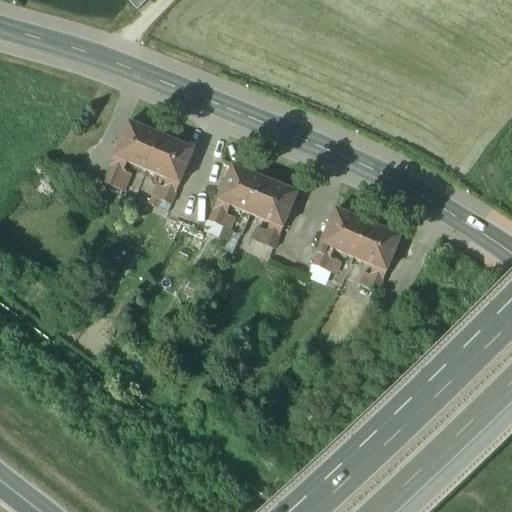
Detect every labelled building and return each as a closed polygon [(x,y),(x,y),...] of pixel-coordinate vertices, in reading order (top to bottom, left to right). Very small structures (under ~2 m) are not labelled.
[(147,0),(131,0),(128,3),(137,12),(148,1),(147,0)] [(161,138),(128,124),(113,159),(120,161),(146,172),(161,138)] [(194,152),(161,138),(146,172),(172,183),(178,186),(179,186),(194,152)] [(130,176),(116,170),(120,161),(113,159),(103,184),(123,193),(130,176)] [(231,167),(217,202),(223,205),(224,205),(250,216),(264,181),(231,167)] [(297,195),(264,181),(250,216),(276,227),(282,229),(297,195)] [(169,192),(157,187),(148,206),(156,210),(160,202),(170,206),(178,186),(172,183),(170,187),(171,188),(169,192)] [(223,205),(217,202),(205,232),(218,238),(222,228),(229,231),(234,219),(219,213),(221,209),(222,209),(223,205)] [(368,224),(335,211),(320,245),(320,246),(327,248),(353,259),(368,224)] [(400,238),(368,224),(353,259),(379,270),(385,273),(386,273),(400,238)] [(272,235),(256,228),(251,241),(273,250),(282,229),(276,227),(272,235)] [(338,262),(323,256),(325,252),(327,248),(320,246),(312,266),(332,274),(338,262)] [(376,279),(363,273),(358,285),(377,293),(385,273),(379,270),(377,274),(376,279)] [(310,401),(296,392),(287,405),(301,415),(310,401)]
